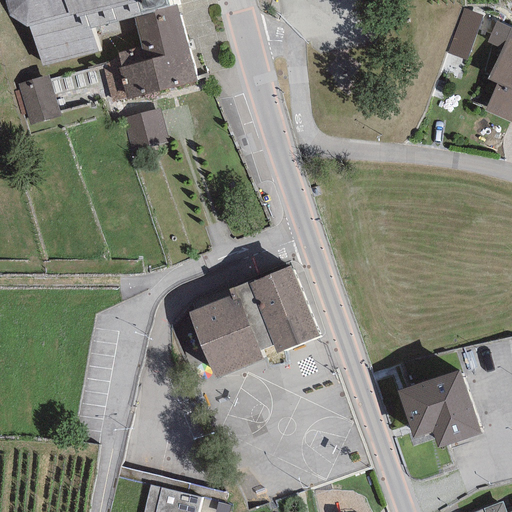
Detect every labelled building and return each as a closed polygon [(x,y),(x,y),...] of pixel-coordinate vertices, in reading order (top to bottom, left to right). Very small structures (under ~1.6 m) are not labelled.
[(4,0),(9,17),(28,27),(41,67),(98,50),(91,30),(132,17),(168,6),(166,0),(4,0)] [(168,6),(132,17),(140,48),(117,54),(119,58),(102,63),(111,103),(126,98),(127,101),(198,82),(175,4),(168,6)] [(462,10),(447,53),(467,60),(482,17),(462,10)] [(511,29),(495,22),(487,41),(501,47),(487,79),(497,83),(485,111),(511,123),(511,29)] [(22,87),(35,125),(67,115),(54,76),(22,87)] [(130,117),(135,148),(173,141),(167,110),(130,117)] [(306,267),(179,318),(205,380),(332,337),(326,308),(306,267)] [(481,434),(460,370),(397,391),(412,437),(431,431),(437,449),(481,434)] [(197,511),(201,498),(150,486),(143,511),(197,511)] [(511,511),(510,511),(506,511),(502,502),(484,509),(484,511),(511,511)]
